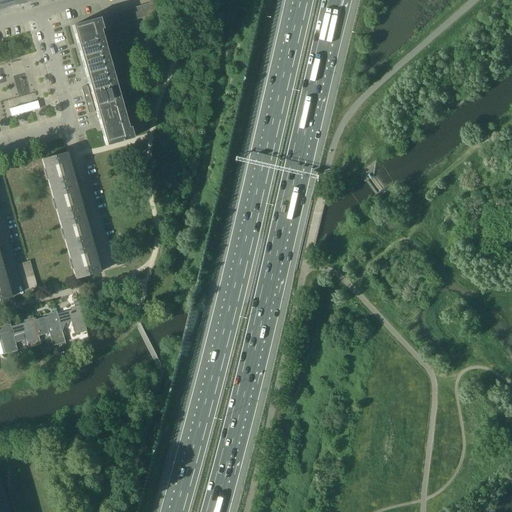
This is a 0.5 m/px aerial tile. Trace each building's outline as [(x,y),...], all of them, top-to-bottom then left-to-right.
[(160,0),(148,0),(150,3),(164,12),(160,0)] [(164,12),(150,3),(144,5),(147,17),(164,12)] [(138,7),(141,18),(147,17),(144,5),(138,7)] [(132,8),(135,20),(141,18),(138,7),(132,8)] [(126,10),(129,22),(135,20),(132,8),(126,10)] [(120,12),(123,23),(129,22),(126,10),(120,12)] [(114,13),(118,25),(123,23),(120,12),(114,13)] [(118,25),(114,13),(109,15),(112,27),(118,25)] [(106,146),(111,144),(132,139),(129,128),(125,129),(97,30),(101,29),(98,18),(72,26),(106,146)] [(37,101),(9,109),(11,116),(40,108),(37,101)] [(42,159),(50,189),(75,182),(67,152),(42,159)] [(50,189),(59,219),(84,212),(75,182),(50,189)] [(59,219),(67,249),(92,242),(84,212),(59,219)] [(92,242),(67,249),(76,279),(101,272),(92,242)] [(18,264),(20,270),(32,267),(30,261),(18,264)] [(0,300),(11,297),(3,267),(0,268),(0,300)] [(22,276),(33,272),(32,267),(20,270),(22,276)] [(35,278),(33,272),(22,276),(24,281),(35,278)] [(35,278),(24,281),(25,287),(36,284),(35,278)] [(38,290),(36,284),(25,287),(27,293),(38,290)] [(76,309),(58,314),(57,314),(60,324),(71,321),(75,335),(87,331),(80,305),(75,306),(76,309)] [(57,314),(58,314),(57,311),(52,313),(53,315),(35,320),(34,320),(37,330),(39,336),(49,333),(53,346),(65,342),(64,338),(60,324),(57,314)] [(30,322),(12,327),(11,327),(14,337),(25,334),(29,348),(41,344),(39,336),(37,330),(34,320),(35,320),(34,318),(29,319),(30,322)] [(0,340),(2,340),(6,354),(18,351),(14,337),(11,327),(12,327),(11,324),(6,325),(7,328),(0,329),(0,340)]
